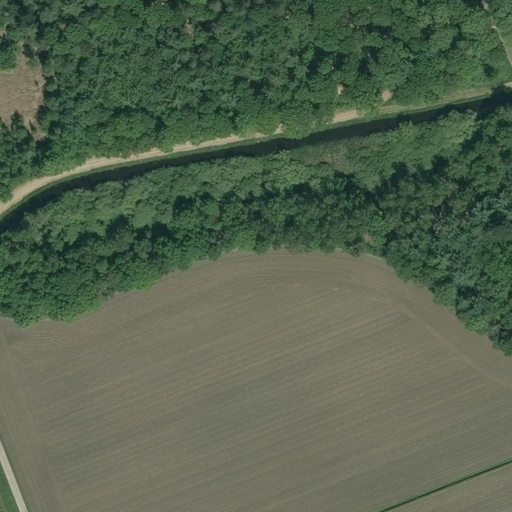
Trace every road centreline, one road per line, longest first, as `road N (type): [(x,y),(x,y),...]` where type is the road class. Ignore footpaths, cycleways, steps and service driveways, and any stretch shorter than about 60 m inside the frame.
road 1 (track): [(0,208),(35,183),(103,161),(357,115)]
road 2 (track): [(357,115),(457,42),(497,23)]
road 3 (track): [(0,35),(54,54),(143,0)]
road 4 (track): [(357,115),(511,85)]
